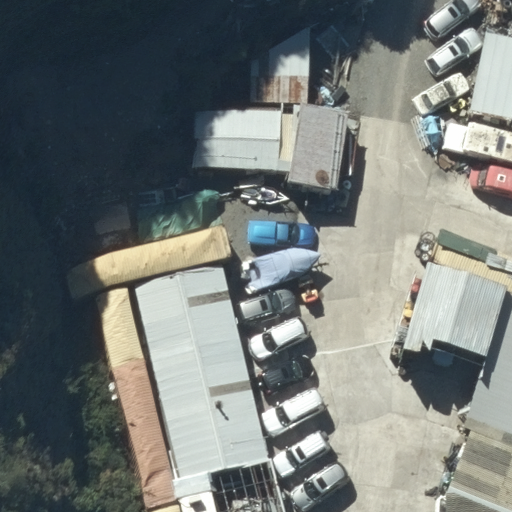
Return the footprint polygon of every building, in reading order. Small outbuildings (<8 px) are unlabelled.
[(332,203),(342,123),(325,112),(307,112),(307,87),(332,101),(343,102),(347,29),(306,30),(251,62),(249,110),(277,111),(276,118),(195,114),(192,147),(196,147),(195,158),(192,158),(192,177),(287,180),(285,197),(332,203)] [(467,123),(511,132),(511,127),(511,40),(484,36),(467,123)] [(511,248),(448,226),(434,261),(511,288),(511,248)] [(125,269),(167,455),(174,454),(266,430),(218,245),(125,269)] [(299,412),(261,253),(226,261),(264,420),(299,412)] [(180,511),(167,455),(125,269),(87,277),(139,511),(180,511)] [(347,426),(312,270),(273,277),(276,292),(282,291),(314,434),(347,426)] [(511,511),(511,290),(491,282),(449,421),(457,423),(431,488),(432,511),(511,511)]
